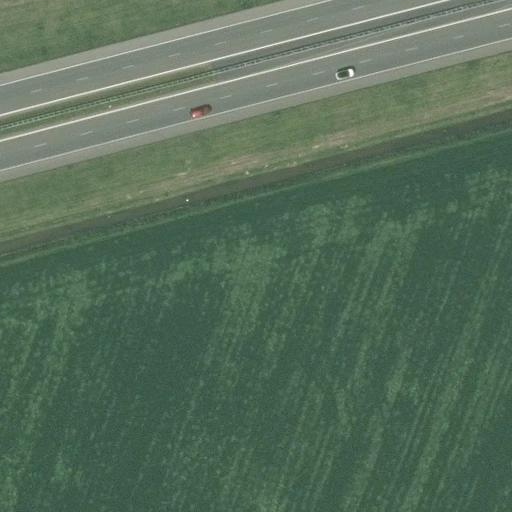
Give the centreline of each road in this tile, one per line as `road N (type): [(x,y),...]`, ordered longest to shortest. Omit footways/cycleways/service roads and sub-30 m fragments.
road 1 (motorway): [(0,157),(511,25)]
road 2 (motorway): [(393,0),(0,101)]
